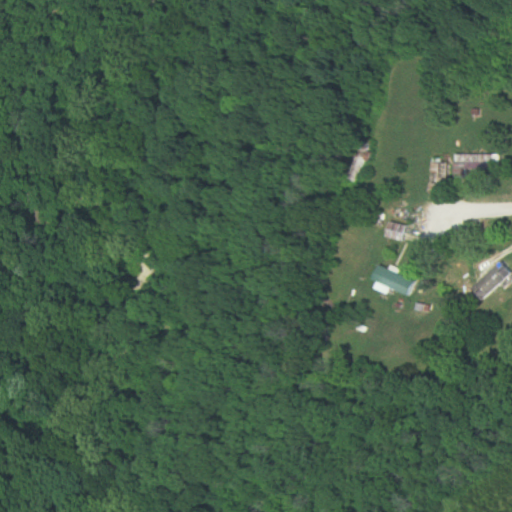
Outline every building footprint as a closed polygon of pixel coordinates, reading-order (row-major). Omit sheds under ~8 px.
[(479,86),(479,101),(492,100),(492,86),(479,86)] [(471,177),(471,169),(500,169),(500,154),(456,154),(456,177),(471,177)] [(406,241),(410,225),(393,222),(390,237),(406,241)] [(511,275),(511,270),(503,261),(474,289),(486,301),(511,275)] [(377,276),(410,297),(419,284),(387,262),(377,276)]
